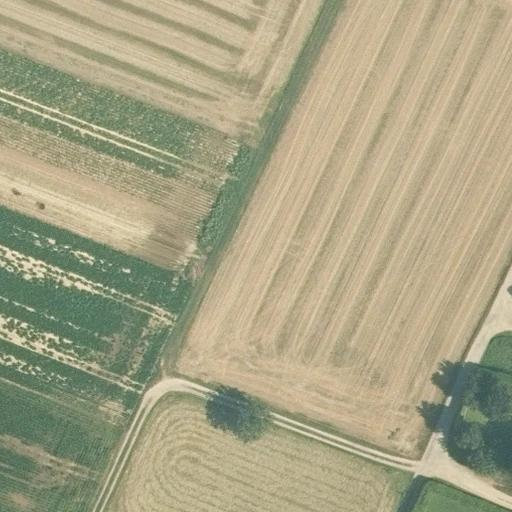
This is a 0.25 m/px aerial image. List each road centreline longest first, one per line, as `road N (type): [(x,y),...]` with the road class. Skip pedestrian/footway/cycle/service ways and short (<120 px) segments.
road 1 (track): [(421,472),(158,381),(97,511)]
road 2 (track): [(336,0),(158,381)]
road 3 (track): [(404,511),(511,284)]
